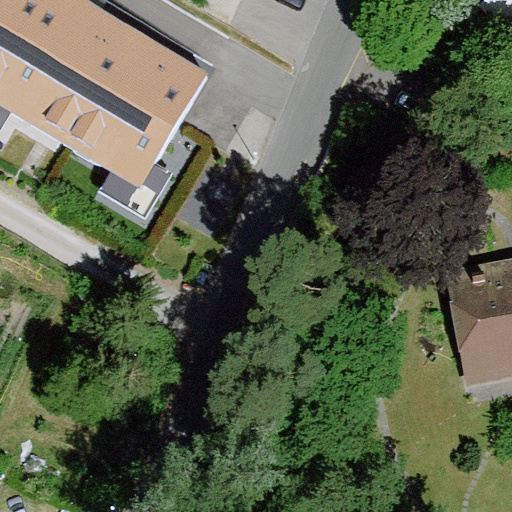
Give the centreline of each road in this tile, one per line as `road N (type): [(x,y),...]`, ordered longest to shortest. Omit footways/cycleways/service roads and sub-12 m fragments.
road 1 (tertiary): [(350,0),(148,511)]
road 2 (unknown): [(0,213),(110,274),(231,304)]
